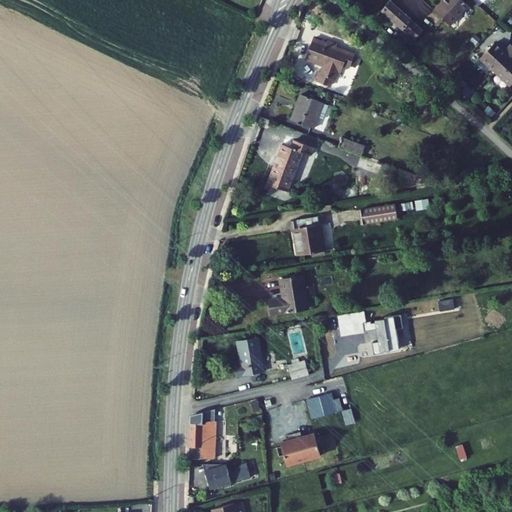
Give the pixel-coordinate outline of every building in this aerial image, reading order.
[(400,0),(392,10),(423,36),(431,26),(400,0)] [(448,0),(448,1),(463,15),(475,3),(471,0),(448,0)] [(487,55),(501,69),(511,57),(511,46),(510,49),(501,40),(487,55)] [(334,50),(321,45),(313,65),(332,72),(330,79),(326,77),(324,85),(326,86),(325,88),(337,92),(339,85),(342,86),(346,77),(349,78),(351,71),(358,73),(358,72),(363,74),(366,65),(362,63),(363,61),(349,56),(348,58),(344,56),(345,51),(335,47),(334,50)] [(511,57),(501,69),(511,78),(511,57)] [(300,96),(290,123),(311,130),(314,121),(321,104),(300,96)] [(321,104),(314,121),(320,123),(326,106),(321,104)] [(339,137),(336,146),(360,155),(363,146),(339,137)] [(281,146),(273,166),(294,174),(302,153),(308,156),(311,148),(292,141),(289,149),(281,146)] [(273,166),(266,185),(287,193),(294,174),(273,166)] [(391,175),(390,181),(405,184),(407,180),(411,181),(413,174),(396,168),(393,176),(391,175)] [(426,210),(425,201),(414,203),(416,212),(426,210)] [(392,203),(358,209),(360,224),(395,218),(392,203)] [(287,221),(293,255),(326,250),(320,215),(287,221)] [(277,299),(280,313),(316,307),(310,274),(286,278),(288,290),(292,290),(293,296),(277,299)] [(438,303),(439,313),(459,310),(458,300),(438,303)] [(366,316),(364,305),(355,307),(359,328),(367,326),(367,325),(382,323),(384,333),(382,333),(382,335),(375,336),(377,348),(387,347),(386,345),(391,344),(391,345),(403,343),(399,320),(406,319),(404,308),(385,311),(385,312),(375,314),(376,316),(372,317),(371,315),(366,316)] [(355,307),(340,309),(344,330),(359,328),(355,307)] [(243,366),(245,375),(272,371),(267,335),(245,339),(250,365),(243,366)] [(317,377),(315,363),(297,365),(299,379),(317,377)] [(218,415),(208,415),(208,417),(192,417),(191,440),(202,441),(202,452),(217,452),(218,415)] [(293,427),(294,433),(303,431),(301,425),(293,427)] [(288,435),(282,436),(282,439),(285,448),(288,458),(321,449),(319,439),(316,430),(315,427),(303,431),(294,433),(288,435)] [(251,470),(247,455),(244,456),(235,465),(230,460),(206,467),(210,482),(251,470)] [(228,458),(203,457),(206,467),(230,460),(228,458)] [(206,473),(193,478),(198,491),(211,485),(206,473)] [(222,506),(223,511),(247,511),(244,500),(222,506)]
